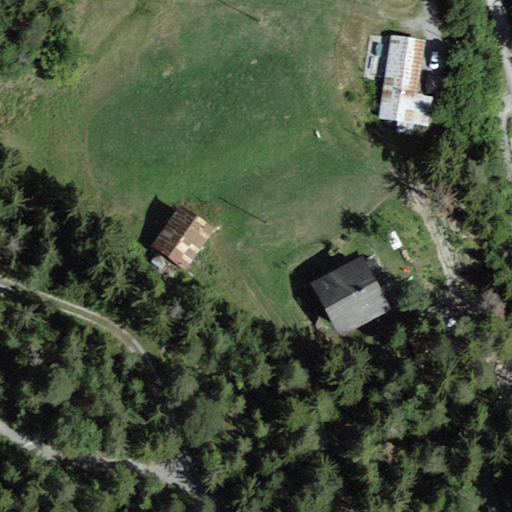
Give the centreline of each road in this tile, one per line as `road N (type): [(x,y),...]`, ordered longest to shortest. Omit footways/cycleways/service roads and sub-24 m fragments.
road 1 (track): [(214,511),(187,486),(106,461),(49,459),(0,428)]
road 2 (track): [(511,386),(488,448),(489,511)]
